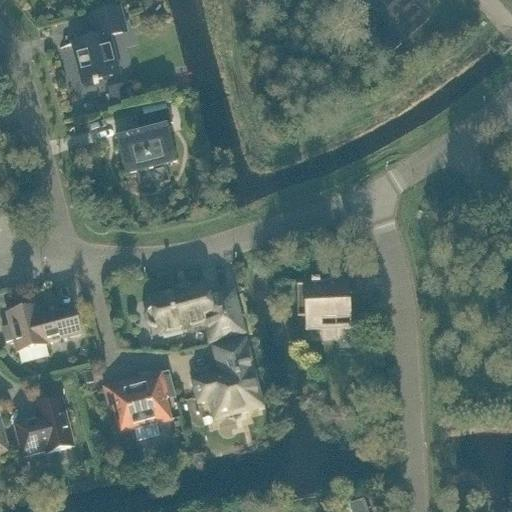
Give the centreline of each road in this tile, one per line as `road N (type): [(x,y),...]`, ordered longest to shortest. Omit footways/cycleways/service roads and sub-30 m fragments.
road 1 (unclassified): [(413,511),(380,200)]
road 2 (residential): [(105,263),(189,259),(380,200)]
road 3 (residential): [(68,256),(0,38)]
road 4 (residential): [(105,263),(98,295),(114,360),(131,368),(190,364)]
road 5 (unclassified): [(380,200),(511,98)]
